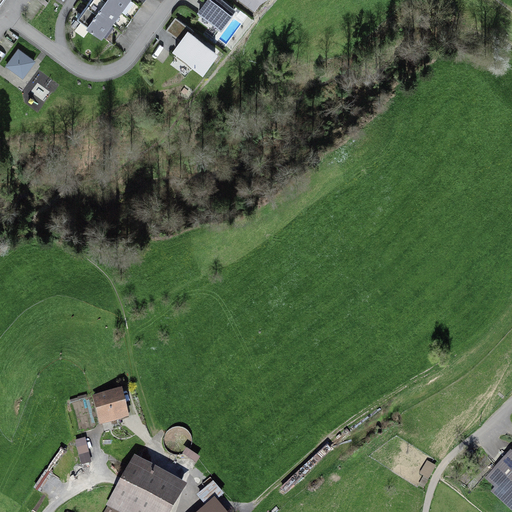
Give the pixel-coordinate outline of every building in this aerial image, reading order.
[(122,32),(131,19),(103,0),(91,0),(87,7),(122,32)] [(103,0),(131,19),(140,7),(130,0),(103,0)] [(203,0),(206,2),(197,14),(221,32),(236,12),(221,0),(203,0)] [(239,0),(255,12),(263,0),(239,0)] [(113,45),(122,32),(87,7),(78,20),(113,45)] [(203,77),(221,55),(174,20),(166,30),(181,42),(172,53),(203,77)] [(18,51),(7,67),(23,78),(35,62),(18,51)] [(46,98),(50,86),(35,81),(31,93),(46,98)] [(100,424),(129,417),(122,387),(93,395),(100,424)] [(86,437),(75,439),(82,464),(92,461),(86,437)] [(33,486),(39,490),(51,473),(63,482),(78,461),(60,448),(33,486)] [(511,450),(491,470),(511,492),(511,450)] [(136,453),(106,505),(108,506),(104,511),(166,511),(184,481),(136,453)] [(429,477),(436,464),(427,459),(420,472),(429,477)] [(232,511),(237,508),(223,491),(197,511),(232,511)]
